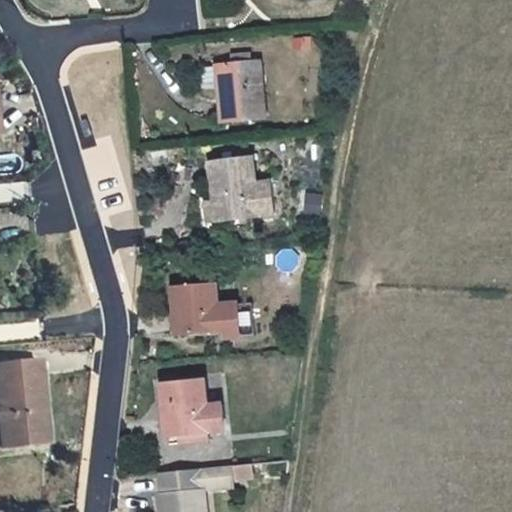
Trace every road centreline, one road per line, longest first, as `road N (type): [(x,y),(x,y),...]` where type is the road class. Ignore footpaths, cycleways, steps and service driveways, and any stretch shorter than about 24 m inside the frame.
road 1 (track): [(295,511),(338,199),(386,0)]
road 2 (residential): [(93,511),(116,318),(86,164),(35,52)]
road 3 (residential): [(35,52),(155,17),(166,0)]
